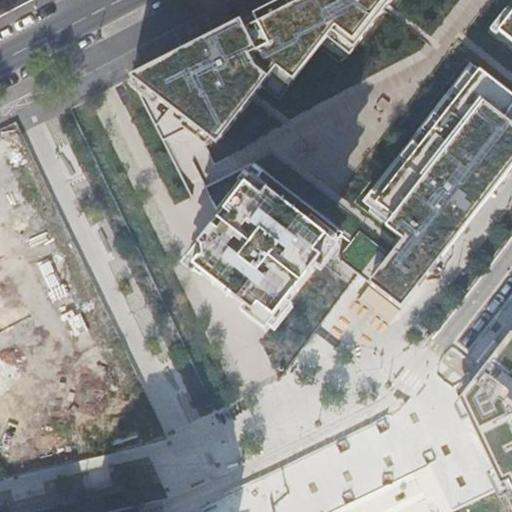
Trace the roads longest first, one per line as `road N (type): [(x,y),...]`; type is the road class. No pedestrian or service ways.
road 1 (residential): [(511,254),(399,403),(231,496)]
road 2 (secondary): [(0,61),(119,0)]
